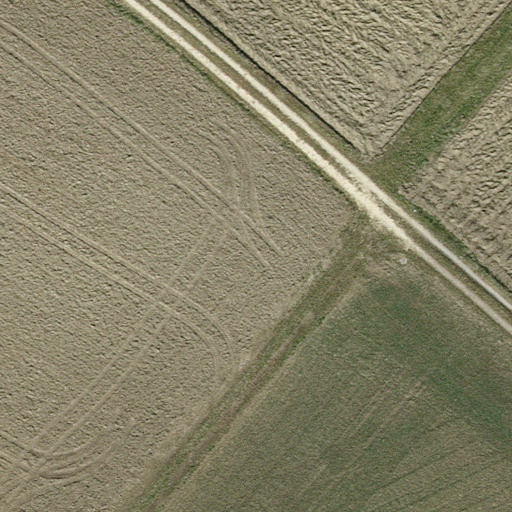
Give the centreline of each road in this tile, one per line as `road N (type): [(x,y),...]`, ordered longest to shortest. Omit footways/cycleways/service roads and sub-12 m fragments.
road 1 (track): [(130,511),(511,53)]
road 2 (track): [(162,0),(384,205)]
road 3 (track): [(511,316),(384,205)]
